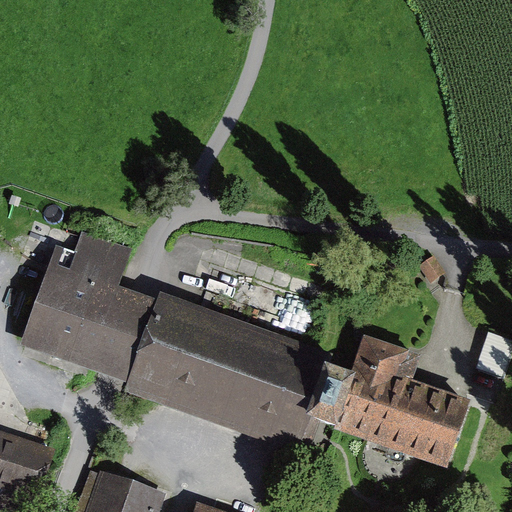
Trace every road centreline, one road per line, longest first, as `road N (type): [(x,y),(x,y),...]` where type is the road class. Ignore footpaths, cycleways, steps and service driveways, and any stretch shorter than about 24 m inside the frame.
road 1 (residential): [(511,250),(408,232),(178,213)]
road 2 (residential): [(178,213),(155,249),(63,511)]
road 3 (residential): [(267,0),(251,77),(178,213)]
